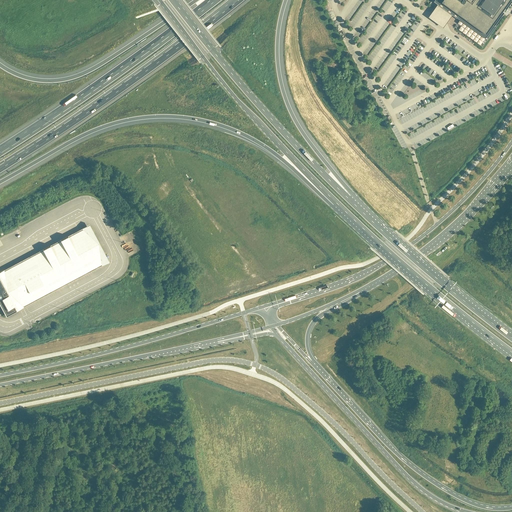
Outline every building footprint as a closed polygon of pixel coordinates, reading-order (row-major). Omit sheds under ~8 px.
[(434,0),(434,1),(439,5),(442,0),(443,0),(447,3),(447,4),(447,5),(448,6),(449,6),(450,6),(450,5),(456,9),(453,14),(451,13),(451,14),(453,15),(456,18),(458,16),(485,36),(493,25),(495,26),(503,14),(501,13),(510,0),(434,0)] [(439,6),(429,19),(444,29),(453,17),(439,6)] [(417,21),(410,30),(413,32),(421,23),(417,21)] [(485,66),(480,69),(485,78),(490,75),(485,66)] [(88,225),(0,271),(0,277),(17,310),(107,262),(102,253),(93,258),(93,259),(79,266),(65,274),(40,287),(23,296),(20,291),(15,281),(12,277),(37,263),(58,252),(72,245),(83,239),(91,254),(100,249),(88,225)] [(37,263),(12,277),(15,281),(20,291),(23,296),(40,287),(65,274),(79,266),(93,259),(93,258),(102,253),(100,249),(91,254),(83,239),(72,245),(58,252),(37,263)] [(0,277),(0,304),(6,316),(17,310),(0,277)] [(463,342),(462,320),(442,321),(443,343),(463,342)]
